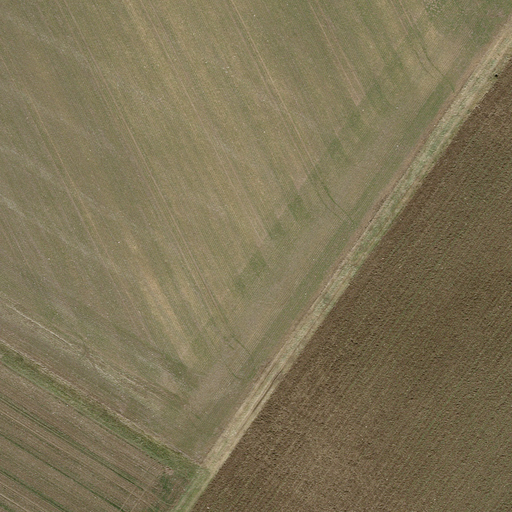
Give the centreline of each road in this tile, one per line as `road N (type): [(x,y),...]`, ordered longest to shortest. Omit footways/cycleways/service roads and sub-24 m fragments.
road 1 (track): [(511,30),(170,511)]
road 2 (track): [(199,469),(0,350)]
